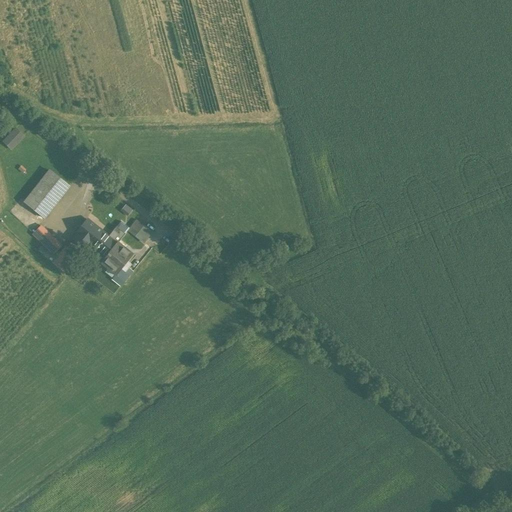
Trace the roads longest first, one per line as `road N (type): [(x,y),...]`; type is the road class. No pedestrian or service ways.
road 1 (track): [(511,498),(96,166)]
road 2 (unclassified): [(0,87),(96,166)]
